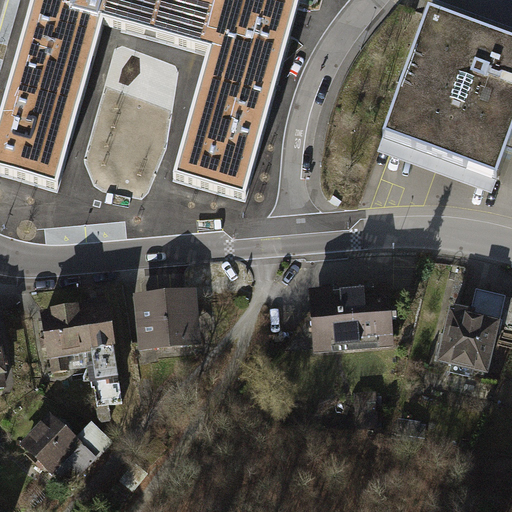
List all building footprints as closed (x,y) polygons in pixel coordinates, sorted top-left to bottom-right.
[(280,0),(34,0),(0,123),(0,176),(58,192),(103,29),(208,58),(173,182),(246,202),(301,5),(280,0)] [(511,102),(511,56),(412,21),(368,144),(482,185),(511,102)] [(391,292),(306,302),(312,360),(398,350),(391,292)] [(185,300),(139,304),(142,344),(188,340),(185,300)] [(104,308),(38,319),(45,359),(111,347),(104,308)] [(498,327),(444,314),(431,369),(485,382),(498,327)] [(46,419),(21,445),(47,470),(71,444),(46,419)] [(153,463),(166,450),(157,441),(144,454),(153,463)]
